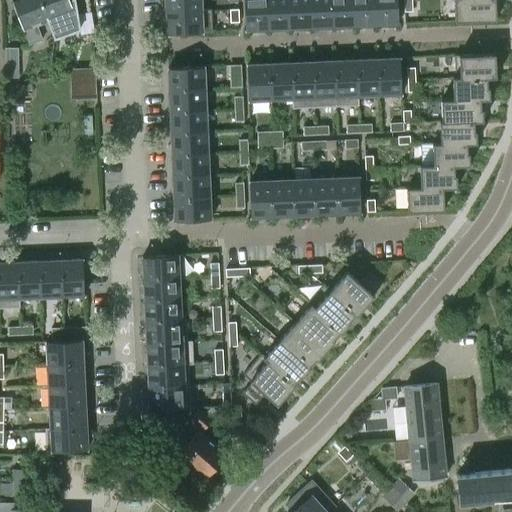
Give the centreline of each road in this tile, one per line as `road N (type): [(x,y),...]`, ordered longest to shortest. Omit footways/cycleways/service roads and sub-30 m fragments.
road 1 (residential): [(230,511),(486,225),(511,173)]
road 2 (residential): [(126,49),(461,34)]
road 3 (residential): [(136,236),(402,227)]
road 4 (residential): [(128,432),(117,236)]
road 5 (residential): [(126,49),(136,236)]
